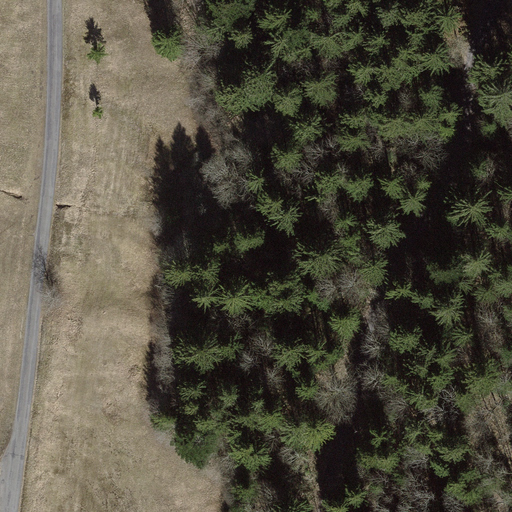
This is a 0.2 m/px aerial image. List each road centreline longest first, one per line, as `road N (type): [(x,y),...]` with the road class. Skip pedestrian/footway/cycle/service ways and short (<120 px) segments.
road 1 (track): [(502,0),(469,139),(395,251),(319,511)]
road 2 (unclassified): [(12,511),(44,246),(59,0)]
